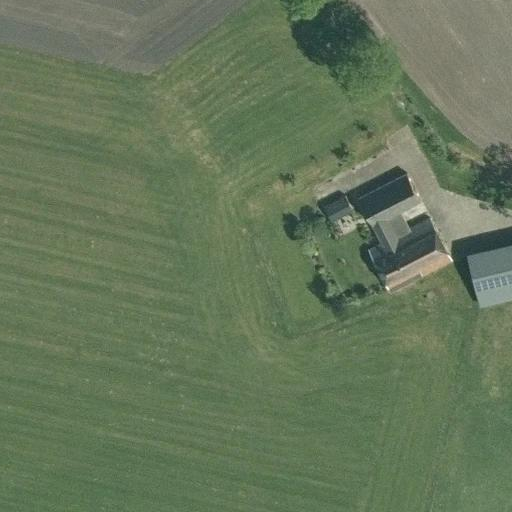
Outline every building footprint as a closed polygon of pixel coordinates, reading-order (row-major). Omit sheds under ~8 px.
[(305,68),(214,128),(235,159),(325,99),(305,68)] [(330,91),(336,107),(347,103),(340,86),(330,91)] [(367,97),(297,140),(312,163),(337,148),(345,161),(390,133),(367,97)] [(369,249),(390,290),(451,259),(430,218),(409,228),(400,210),(420,199),(406,173),(358,198),(372,224),(373,224),(382,242),(369,249)] [(452,188),(450,204),(507,209),(509,194),(452,188)] [(325,205),(333,222),(354,211),(346,195),(325,205)] [(511,245),(468,256),(480,305),(511,296),(511,245)]
